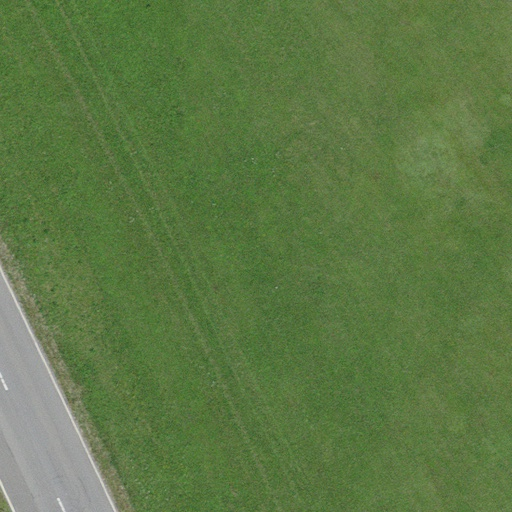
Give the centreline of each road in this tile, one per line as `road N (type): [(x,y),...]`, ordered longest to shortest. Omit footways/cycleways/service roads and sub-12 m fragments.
road 1 (motorway): [(361,511),(116,0)]
road 2 (motorway): [(0,31),(228,511)]
road 3 (unclassified): [(0,373),(64,511)]
